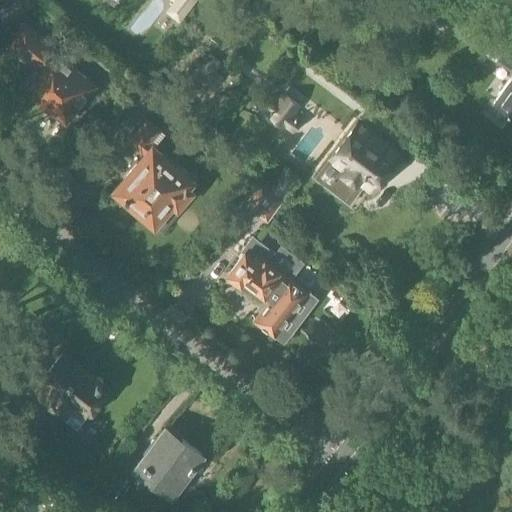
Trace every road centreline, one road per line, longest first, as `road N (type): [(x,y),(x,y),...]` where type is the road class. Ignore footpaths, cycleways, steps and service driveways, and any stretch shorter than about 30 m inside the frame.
road 1 (residential): [(341,459),(123,295),(0,173)]
road 2 (tertiary): [(511,229),(341,459)]
